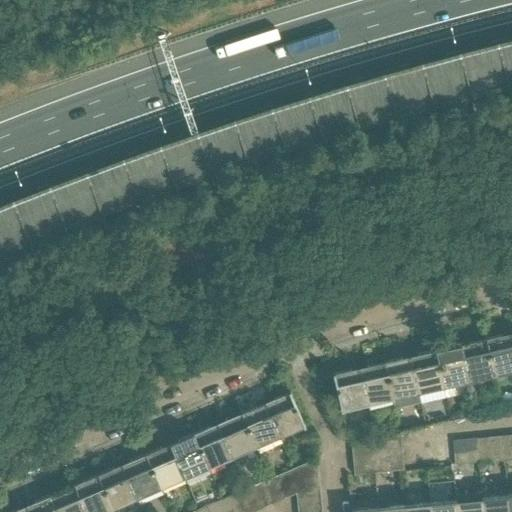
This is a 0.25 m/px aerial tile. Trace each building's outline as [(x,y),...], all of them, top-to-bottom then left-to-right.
[(511,40),(414,66),(303,98),(190,134),(97,170),(0,209),(0,254),(30,242),(65,228),(101,213),(139,200),(175,187),(211,175),(248,162),(285,149),(322,139),(360,127),(396,117),(434,106),(472,96),(509,86),(511,85),(511,40)] [(494,375),(511,371),(511,337),(511,333),(501,335),(485,339),(494,375)] [(470,342),(460,344),(469,381),(494,375),(485,339),(470,343),(470,342)] [(443,387),(469,381),(460,344),(450,347),(435,351),(443,387)] [(420,354),(409,356),(418,393),(420,402),(445,396),(443,387),(435,351),(420,354)] [(392,399),(394,408),(420,402),(418,393),(409,356),(399,358),(400,359),(384,363),(392,399)] [(369,366),(359,368),(367,404),(392,399),(384,363),(369,366)] [(367,404),(359,368),(349,370),(349,371),(334,374),(334,373),(332,374),(333,379),(333,378),(340,407),(339,407),(340,411),(343,411),(342,410),(367,404)] [(265,403),(279,437),(302,427),(303,428),(305,427),(303,422),(302,423),(291,397),(292,396),(290,392),(288,392),(288,393),(274,399),(265,403)] [(255,447),(279,437),(265,403),(255,407),(241,414),(255,447)] [(452,412),(454,421),(465,418),(463,410),(452,412)] [(231,457),(255,447),(241,414),(226,420),(226,419),(217,423),(231,457)] [(208,467),(231,457),(217,423),(207,427),(208,428),(193,434),(208,467)] [(377,455),(402,452),(400,433),(375,439),(377,455)] [(184,478),(208,467),(193,434),(179,440),(169,444),(184,478)] [(504,459),(511,458),(511,434),(502,436),(504,459)] [(492,461),(504,459),(502,436),(490,437),(492,461)] [(480,462),(492,461),(490,437),(478,438),(479,450),(480,462)] [(455,453),(479,450),(478,438),(453,441),(455,453)] [(377,456),(377,455),(375,439),(351,445),(352,459),(377,456)] [(160,488),(184,478),(169,444),(160,448),(146,455),(160,488)] [(456,464),(480,462),(479,450),(455,453),(456,464)] [(377,455),(377,456),(379,472),(404,470),(402,452),(377,455)] [(136,498),(160,488),(146,455),(131,461),(131,460),(121,464),(136,498)] [(354,475),(379,472),(377,456),(352,459),(354,475)] [(295,480),(320,478),(318,458),(293,469),(294,471),(295,480)] [(113,508),(136,498),(121,464),(113,468),(113,469),(98,475),(113,508)] [(296,492),(295,480),(294,471),(293,469),(275,477),(285,499),(296,494),(296,492)] [(83,481),(74,485),(85,511),(114,511),(113,508),(98,475),(83,481)] [(273,504),(285,499),(275,477),(269,479),(264,482),(273,504)] [(296,492),(321,490),(320,478),(295,480),(296,492)] [(262,508),(273,504),(264,482),(252,487),(262,508)] [(57,511),(85,511),(74,485),(64,489),(64,490),(50,496),(57,511)] [(249,511),(253,511),(262,508),(252,487),(245,490),(241,492),(249,511)] [(297,505),(322,502),(321,490),(296,492),(296,494),(297,505)] [(236,511),(249,511),(241,492),(230,497),(236,511)] [(509,511),(507,495),(482,498),(483,511),(509,511)] [(28,511),(57,511),(50,496),(36,502),(35,501),(26,505),(28,511)] [(222,511),(236,511),(230,497),(222,500),(218,502),(222,511)] [(483,511),(482,498),(456,500),(456,511),(483,511)] [(456,511),(456,500),(430,503),(430,511),(456,511)] [(208,511),(222,511),(218,502),(206,507),(208,511)] [(297,511),(322,511),(322,502),(297,505),(297,511)] [(430,511),(430,503),(404,506),(404,511),(430,511)]
